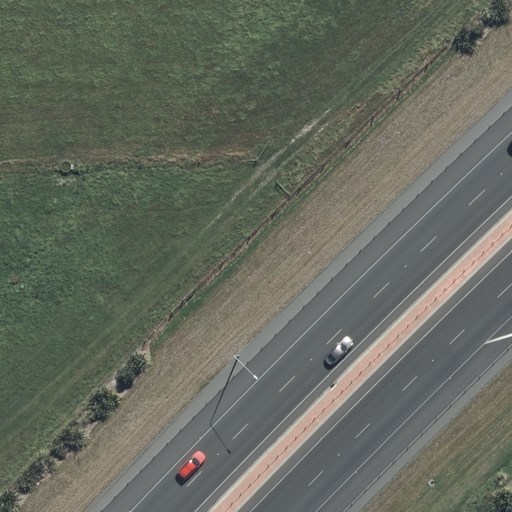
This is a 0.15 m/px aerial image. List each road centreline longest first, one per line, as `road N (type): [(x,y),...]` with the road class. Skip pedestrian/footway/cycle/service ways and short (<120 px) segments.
road 1 (motorway): [(160,511),(511,165)]
road 2 (motorway): [(511,283),(282,511)]
